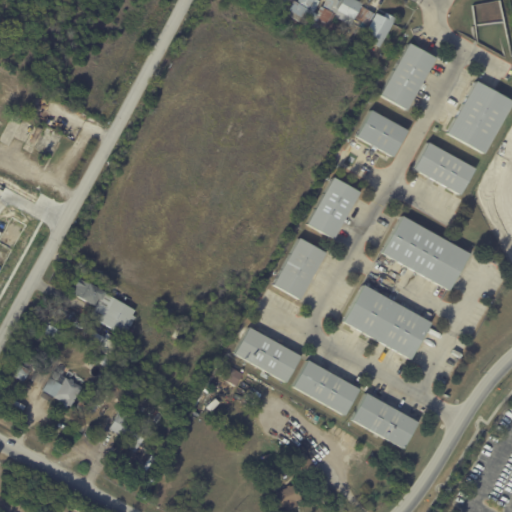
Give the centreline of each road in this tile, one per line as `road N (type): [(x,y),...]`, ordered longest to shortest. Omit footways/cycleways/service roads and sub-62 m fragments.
road 1 (tertiary): [(127,511),(402,510),(511,353)]
road 2 (residential): [(0,339),(178,0)]
